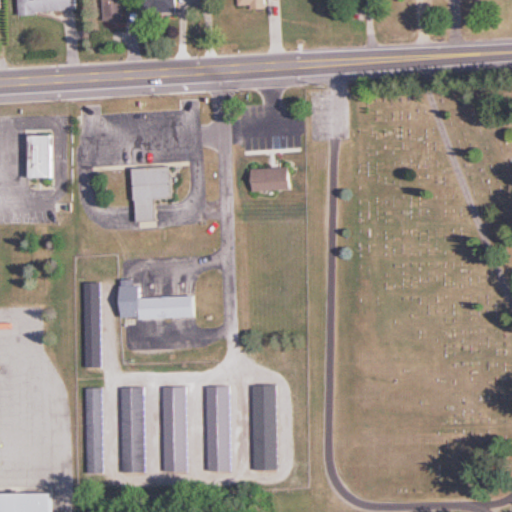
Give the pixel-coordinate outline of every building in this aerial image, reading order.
[(20,0),(21,14),(80,10),(79,0),(20,0)] [(130,20),(129,0),(106,0),(107,21),(130,20)] [(196,0),(142,0),(143,10),(197,10),(196,0)] [(55,177),(55,134),(33,134),(33,177),(55,177)] [(139,167),(140,220),(159,219),(158,197),(175,197),(175,167),(139,167)] [(293,190),(293,167),(256,167),(256,190),(293,190)] [(104,282),(87,282),(88,367),(104,366),(104,282)] [(146,296),(146,285),(124,285),(125,318),(198,317),(198,296),(146,296)] [(256,469),(280,469),(280,385),(256,385),(256,469)] [(148,471),(148,386),(124,386),(124,471),(148,471)] [(190,470),(190,386),(165,386),(165,470),(190,470)] [(233,470),(233,386),(209,386),(210,470),(233,470)] [(88,387),(88,472),(105,472),(105,387),(88,387)] [(0,511),(56,511),(57,489),(0,488),(0,511)]
